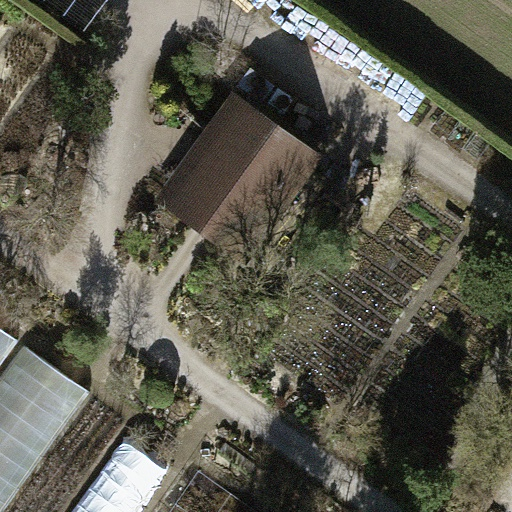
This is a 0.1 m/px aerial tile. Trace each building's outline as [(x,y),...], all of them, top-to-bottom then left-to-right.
[(107,0),(106,0),(38,0),(83,33),(107,0)] [(188,182),(171,205),(237,252),(308,154),(243,106),(219,139),(188,182)] [(188,182),(219,139),(187,115),(154,159),(188,182)] [(0,322),(0,511),(7,511),(95,390),(0,322)] [(259,511),(199,470),(169,511),(259,511)]
